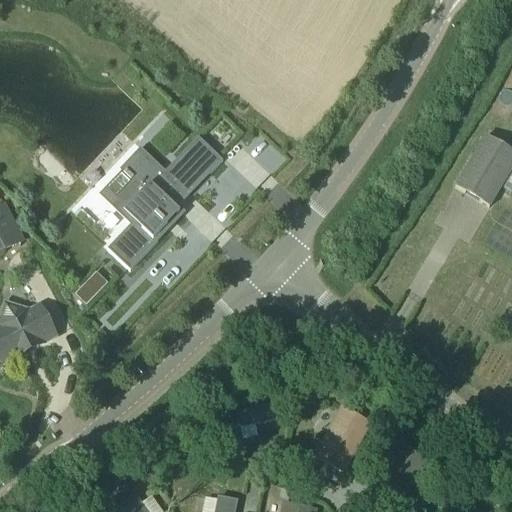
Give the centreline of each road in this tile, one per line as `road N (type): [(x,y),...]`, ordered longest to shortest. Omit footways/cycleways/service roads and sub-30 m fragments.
road 1 (unclassified): [(0,508),(267,266)]
road 2 (unclassified): [(267,266),(335,185),(444,0)]
road 3 (unclassified): [(511,445),(267,266)]
